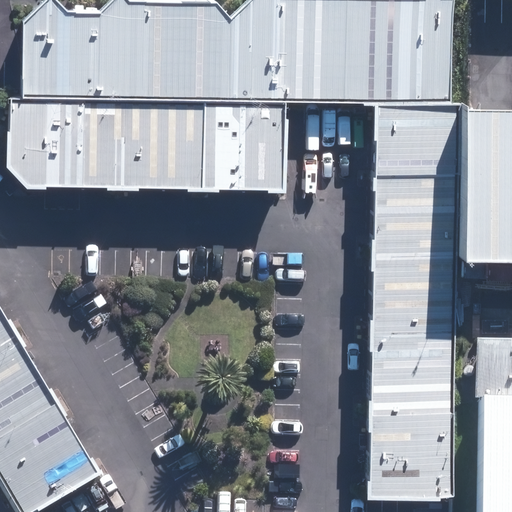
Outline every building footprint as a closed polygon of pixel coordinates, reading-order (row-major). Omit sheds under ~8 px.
[(50,0),(19,29),(18,100),(457,107),(458,4),(174,0),(50,0)] [(288,115),(18,111),(16,184),(41,206),(286,210),(288,115)] [(449,511),(456,119),(364,117),(358,511),(449,511)] [(511,118),(485,118),(480,265),(511,266),(511,118)] [(0,483),(16,511),(61,511),(100,490),(0,317),(0,483)] [(511,511),(511,406),(480,405),(477,511),(511,511)]
